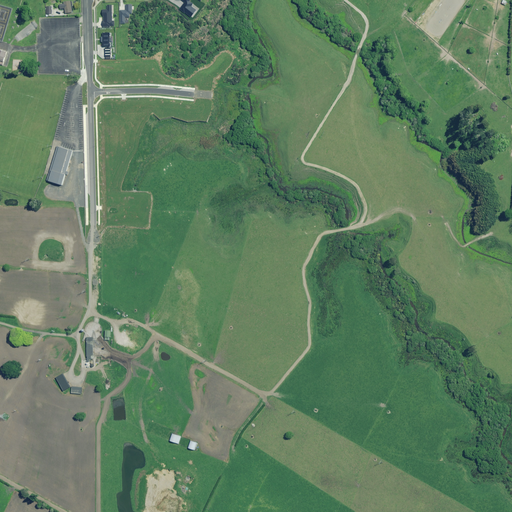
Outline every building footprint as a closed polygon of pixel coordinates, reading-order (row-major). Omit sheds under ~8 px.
[(71,1),(64,1),(64,4),(59,5),(60,9),(65,8),(65,13),(72,12),(71,1)] [(111,35),(99,35),(98,49),(104,49),(110,49),(111,35)] [(154,88),(154,84),(141,84),(141,87),(140,87),(140,90),(141,90),(141,93),(151,93),(151,90),(153,88),(154,88)] [(61,186),(71,149),(55,145),(44,182),(61,186)] [(70,387),(63,374),(56,378),(63,391),(70,387)] [(181,437),(172,433),(170,441),(179,444),(181,437)] [(197,443),(190,441),(188,448),(195,450),(197,443)]
